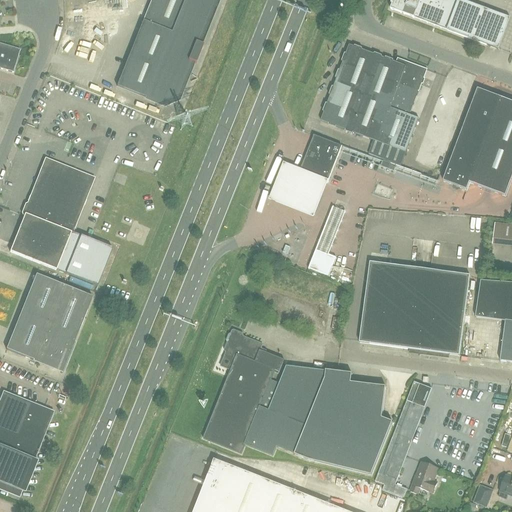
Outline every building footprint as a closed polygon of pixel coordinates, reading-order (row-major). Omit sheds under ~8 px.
[(151,0),(117,86),(144,97),(146,98),(164,105),(177,100),(192,62),(196,64),(194,60),(199,47),(203,45),(200,44),(217,0),(151,0)] [(393,0),(390,10),(498,50),(510,19),(459,0),(393,0)] [(0,68),(13,73),(20,50),(0,43),(0,68)] [(404,66),(354,47),(349,46),(321,120),(376,141),(405,67),(404,66)] [(405,63),(404,66),(405,67),(376,141),(406,153),(419,118),(409,115),(426,71),(405,63)] [(443,182),(467,191),(470,183),(502,98),(478,89),(443,182)] [(511,102),(502,98),(470,183),(506,197),(511,179),(511,102)] [(342,147),(314,136),(300,170),(299,171),(328,183),(329,182),(328,181),(342,147)] [(25,214),(10,252),(97,287),(112,249),(71,233),(75,224),(92,179),(46,161),(28,206),(26,207),(24,211),(25,214)] [(328,185),(283,166),(268,203),(313,221),(328,185)] [(308,254),(314,256),(318,240),(311,238),(308,254)] [(287,253),(292,256),(295,248),(290,246),(287,253)] [(316,251),(309,269),(328,276),(335,258),(316,251)] [(410,345),(414,346),(420,347),(419,351),(459,356),(470,276),(370,262),(359,343),(411,350),(411,349),(410,349),(410,345)] [(63,372),(93,297),(36,275),(29,293),(6,350),(63,372)] [(500,361),(511,363),(511,283),(480,281),(477,308),(507,312),(500,361)] [(226,353),(221,366),(231,371),(203,439),(241,454),(245,445),(273,456),(277,447),(295,454),(295,455),(308,460),(371,476),(393,423),(382,418),(386,387),(351,383),(352,374),(326,371),(286,367),(269,411),(260,407),(274,372),(278,374),(279,372),(284,360),(265,353),(260,351),(263,345),(243,337),(234,333),(233,336),(232,336),(230,342),(233,343),(232,346),(229,345),(226,353)] [(424,410),(432,389),(414,383),(406,404),(412,406),(424,410)] [(0,488),(19,496),(52,413),(4,394),(0,404),(0,488)] [(347,511),(214,460),(194,511),(347,511)] [(433,481),(438,469),(421,463),(417,475),(416,474),(412,486),(410,492),(418,494),(420,489),(431,493),(431,492),(433,493),(437,483),(433,481)] [(511,479),(506,477),(500,492),(499,498),(506,500),(508,495),(511,496),(511,479)] [(486,508),(492,491),(480,486),(474,503),(486,508)] [(379,505),(397,510),(400,499),(382,494),(379,505)]
